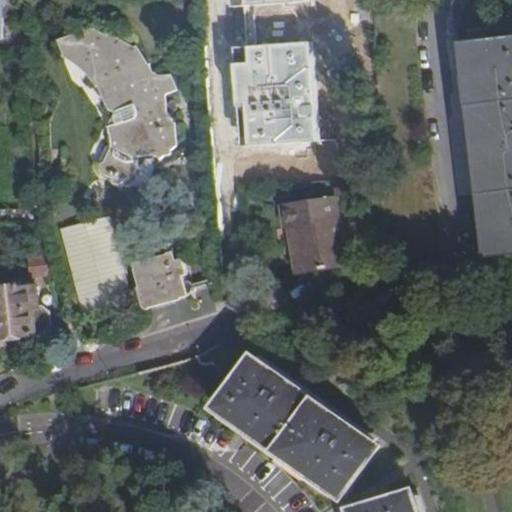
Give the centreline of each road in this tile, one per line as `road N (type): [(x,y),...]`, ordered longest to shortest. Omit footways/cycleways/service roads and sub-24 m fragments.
road 1 (residential): [(436,0),(460,276)]
road 2 (unclassified): [(245,511),(157,447),(63,430),(0,435)]
road 3 (unclassified): [(232,333),(86,365),(0,400)]
